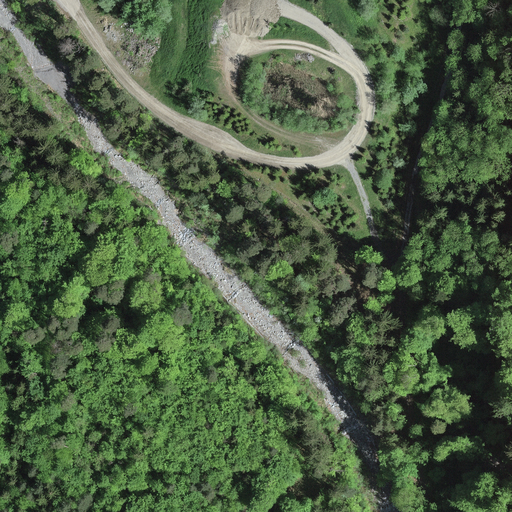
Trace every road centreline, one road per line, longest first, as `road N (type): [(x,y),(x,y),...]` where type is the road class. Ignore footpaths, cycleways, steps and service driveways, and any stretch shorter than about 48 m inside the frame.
road 1 (track): [(269,0),(310,16),(340,43),(368,101),(358,138),(335,159),(299,164),(214,142),(174,118),(130,76),(76,0)]
road 2 (track): [(434,511),(406,383),(406,232),(453,0)]
road 3 (track): [(347,148),(293,136),(262,119),(238,95),(235,70),(247,51),(269,41),(302,43),(353,62)]
road 4 (track): [(335,159),(359,183),(379,253),(406,272)]
